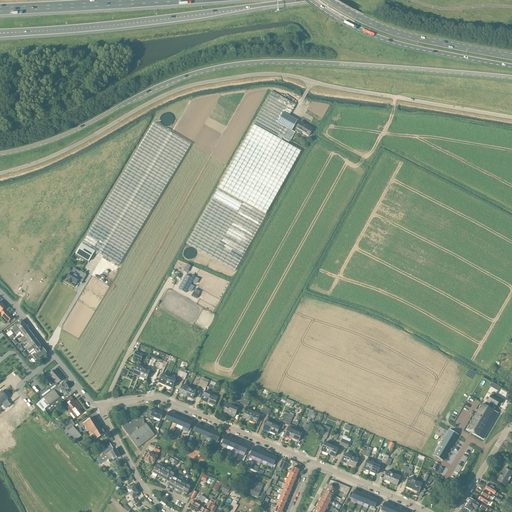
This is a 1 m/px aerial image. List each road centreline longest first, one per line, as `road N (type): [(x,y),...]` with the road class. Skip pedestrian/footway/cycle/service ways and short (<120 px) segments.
road 1 (primary): [(0,153),(60,136),(167,81),(240,63),(511,77)]
road 2 (track): [(479,345),(336,275),(391,178),(511,240)]
road 3 (track): [(394,97),(388,124),(373,134),(357,166),(339,176),(234,367),(202,353)]
road 4 (motorway): [(0,30),(294,0)]
road 5 (unclassified): [(313,463),(160,398),(100,406)]
road 6 (primary): [(313,0),(391,41),(511,66)]
road 7 (unclassified): [(511,117),(310,81)]
road 8 (primary): [(511,57),(393,32),(327,0)]
road 9 (track): [(326,124),(511,148)]
road 10 (motorway): [(0,9),(181,0)]
road 11 (unclassified): [(0,291),(100,406)]
road 12 (residential): [(169,511),(145,491),(100,406)]
road 13 (unclassified): [(422,511),(313,463)]
